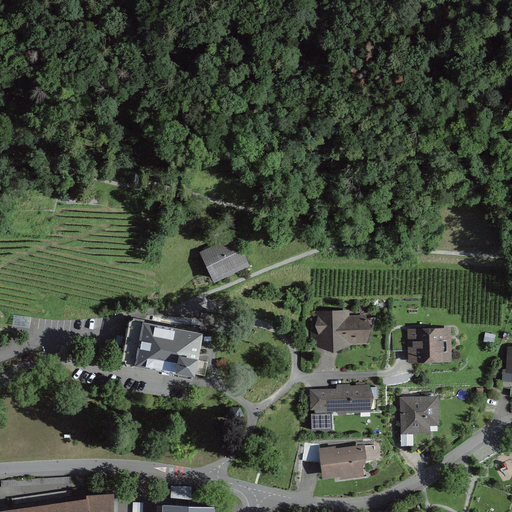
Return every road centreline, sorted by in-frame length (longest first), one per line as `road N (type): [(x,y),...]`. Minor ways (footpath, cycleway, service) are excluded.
road 1 (residential): [(260,490),(325,503),(375,500),(511,421)]
road 2 (residential): [(0,468),(132,466),(260,490)]
road 3 (residential): [(216,288),(169,310),(119,316),(0,381)]
road 4 (track): [(153,183),(352,247)]
road 5 (track): [(6,83),(50,160),(117,182),(153,183)]
road 6 (track): [(352,247),(511,257)]
road 7 (track): [(352,247),(318,248),(216,288)]
